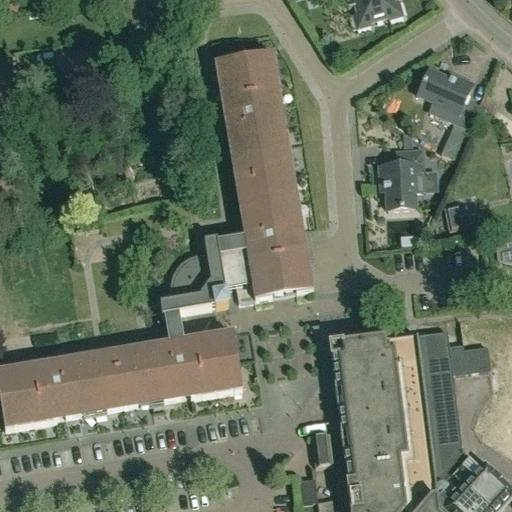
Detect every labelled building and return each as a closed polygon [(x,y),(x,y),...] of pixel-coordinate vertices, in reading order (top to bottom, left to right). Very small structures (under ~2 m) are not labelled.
[(0,0),(0,11),(16,14),(18,0),(0,0)] [(339,0),(340,2),(347,0),(348,0),(352,11),(355,10),(357,19),(352,20),(356,33),(369,30),(369,27),(388,21),(389,24),(402,20),(398,7),(394,8),(391,0),(339,0)] [(192,47),(165,50),(167,66),(194,63),(192,47)] [(312,298),(304,246),(294,248),(292,238),(299,237),(280,122),(273,123),(271,113),(281,112),(273,60),(214,69),(223,121),(226,121),(246,243),(243,244),(217,249),(216,246),(203,248),(206,262),(198,264),(192,265),(187,267),(183,270),(179,274),(176,279),(174,283),(172,289),(172,294),(172,299),(174,307),(159,309),(161,322),(164,322),(166,335),(169,351),(47,372),(46,369),(0,376),(0,410),(4,436),(242,396),(232,338),(181,346),(179,332),(177,320),(214,314),(228,312),(225,295),(235,293),(238,309),(254,306),(254,307),(312,298)] [(0,62),(0,96),(15,95),(11,61),(0,62)] [(453,86),(429,75),(417,101),(433,107),(429,115),(444,122),(443,124),(468,135),(478,111),(465,105),(472,89),(455,82),(453,86)] [(448,162),(452,155),(439,148),(435,156),(448,162)] [(422,155),(396,157),(397,170),(379,171),(380,189),(386,189),(387,216),(415,214),(414,197),(423,197),(422,181),(424,181),(422,155)] [(444,212),(449,236),(474,231),(471,216),(461,218),(459,209),(444,212)] [(446,338),(417,342),(437,495),(435,495),(437,511),(503,511),(511,502),(511,496),(485,470),(484,470),(477,463),(473,468),(462,457),(452,380),(490,376),(486,347),(448,352),(446,338)] [(417,342),(383,346),(340,351),(342,361),(331,362),(336,397),(347,403),(348,413),(338,414),(350,511),(437,511),(435,495),(437,495),(417,342)] [(511,424),(491,452),(511,464),(511,424)] [(311,441),(315,472),(333,470),(329,439),(311,441)] [(317,507),(314,483),(298,485),(301,509),(317,507)]
